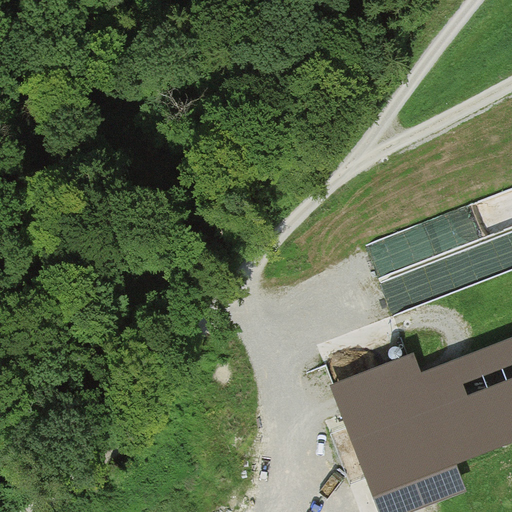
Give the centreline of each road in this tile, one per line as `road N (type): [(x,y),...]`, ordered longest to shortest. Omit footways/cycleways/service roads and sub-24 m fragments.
road 1 (track): [(27,511),(350,170),(479,0)]
road 2 (track): [(113,421),(135,319),(314,123),(363,0)]
road 3 (track): [(350,170),(511,85)]
